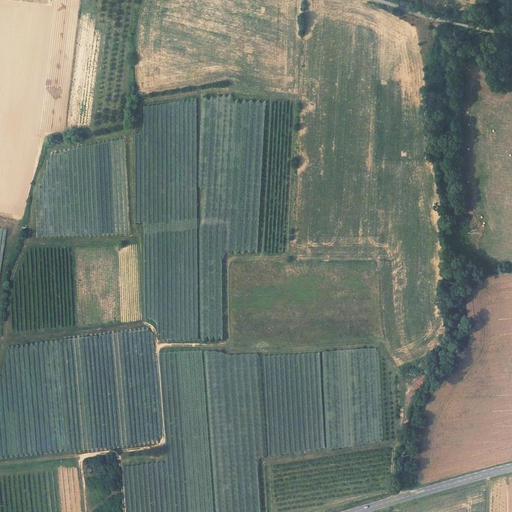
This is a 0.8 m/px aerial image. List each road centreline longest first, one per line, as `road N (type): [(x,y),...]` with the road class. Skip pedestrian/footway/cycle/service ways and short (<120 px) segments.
road 1 (track): [(85,511),(81,456),(162,444),(156,352),(226,342),(242,351),(299,350)]
road 2 (track): [(0,280),(13,233),(30,224),(51,151),(129,131)]
road 3 (secondary): [(354,511),(511,467)]
road 4 (track): [(511,38),(368,0)]
